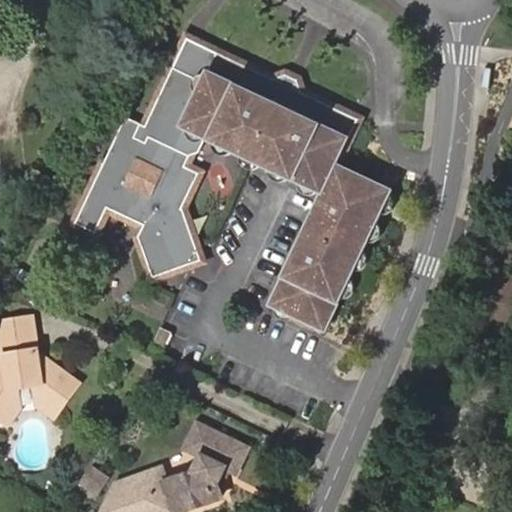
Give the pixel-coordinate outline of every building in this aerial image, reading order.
[(191,153),(207,141),(213,127),(252,145),(332,183),(279,295),(334,322),(401,184),(345,157),(366,113),(301,81),(291,76),(225,45),(197,31),(181,63),(159,108),(166,112),(161,124),(153,120),(133,110),(84,210),(104,220),(116,195),(151,212),(146,223),(158,266),(174,261),(172,253),(183,250),(185,258),(205,252),(201,237),(188,198),(204,163),(198,160),(190,156),(191,153)] [(291,76),(301,81),(306,71),(296,66),(291,76)] [(159,108),(153,120),(161,124),(166,112),(159,108)] [(198,160),(207,141),(191,153),(190,156),(198,160)] [(202,188),(225,200),(238,174),(215,162),(202,188)] [(140,238),(146,223),(151,212),(116,195),(104,220),(140,238)] [(174,261),(185,258),(183,250),(172,253),(174,261)] [(511,273),(497,269),(481,319),(511,329),(511,273)] [(8,316),(10,335),(42,331),(40,312),(8,316)] [(162,329),(156,343),(167,348),(173,334),(162,329)] [(10,335),(11,348),(44,344),(42,331),(10,335)] [(44,344),(11,348),(12,352),(13,356),(13,361),(7,364),(1,368),(0,369),(0,411),(13,420),(26,400),(29,395),(29,383),(42,382),(43,392),(47,395),(67,408),(87,377),(61,359),(53,360),(46,361),(45,354),(45,348),(44,344)] [(61,359),(45,348),(45,354),(46,361),(53,360),(61,359)] [(13,356),(12,352),(1,368),(7,364),(13,361),(13,356)] [(63,414),(67,408),(47,395),(43,400),(63,414)] [(32,404),(26,400),(13,420),(18,424),(32,404)] [(179,511),(188,509),(187,506),(229,489),(227,478),(236,460),(242,462),(248,465),(259,442),(211,420),(207,418),(196,445),(212,452),(207,466),(175,478),(170,466),(124,482),(112,511),(179,511)] [(227,478),(229,489),(242,462),(236,460),(227,478)] [(99,490),(110,473),(98,465),(87,481),(99,490)]
